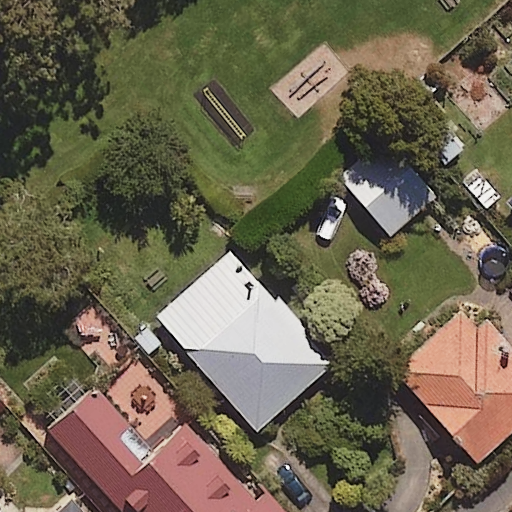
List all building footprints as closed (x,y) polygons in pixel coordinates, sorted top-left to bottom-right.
[(433,199),(382,141),(338,179),(389,237),(433,199)] [(331,367),(231,253),(156,319),(256,432),(331,367)] [(511,341),(507,346),(484,321),(472,332),(458,316),(394,374),(477,465),(511,432),(511,341)] [(273,511),(187,414),(149,447),(97,388),(46,433),(115,511),(273,511)] [(79,511),(69,499),(53,511),(79,511)]
